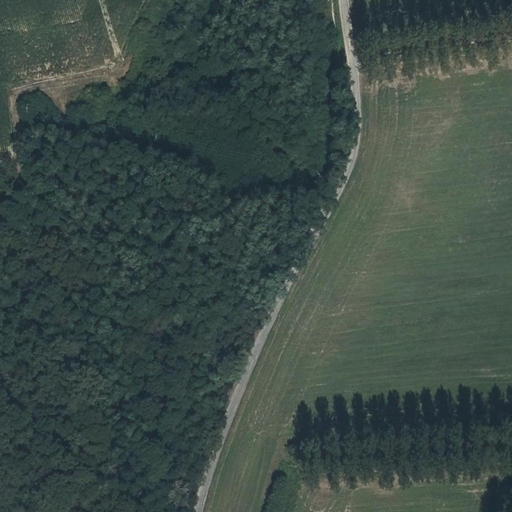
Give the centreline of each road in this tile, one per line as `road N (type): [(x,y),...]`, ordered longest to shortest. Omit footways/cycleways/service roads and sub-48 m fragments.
road 1 (unclassified): [(196,511),(253,353),(353,153),(343,0)]
road 2 (track): [(351,66),(511,39)]
